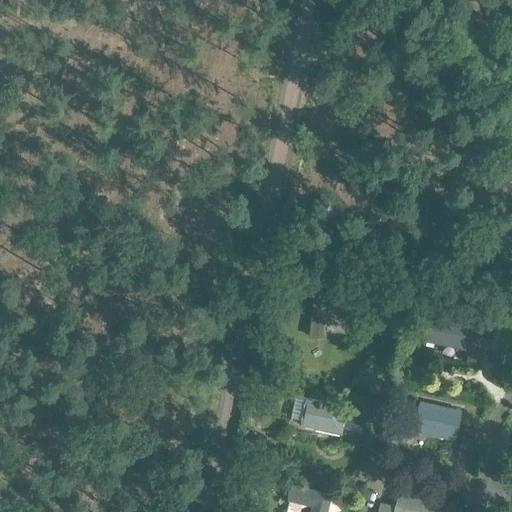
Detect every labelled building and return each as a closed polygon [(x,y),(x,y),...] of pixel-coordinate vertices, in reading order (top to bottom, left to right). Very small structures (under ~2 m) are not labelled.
[(361,297),(314,292),(309,337),(325,339),(328,310),(359,314),(361,297)] [(476,320),(475,325),(430,317),(426,343),(472,352),(475,338),(492,341),(495,323),(476,320)] [(307,398),(304,413),(301,425),(342,435),(348,406),(307,398)] [(456,442),(463,413),(419,402),(413,432),(456,442)] [(327,511),(332,495),(292,484),(287,502),(311,507),(310,511),(327,511)] [(438,511),(441,502),(399,492),(394,511),(438,511)]
